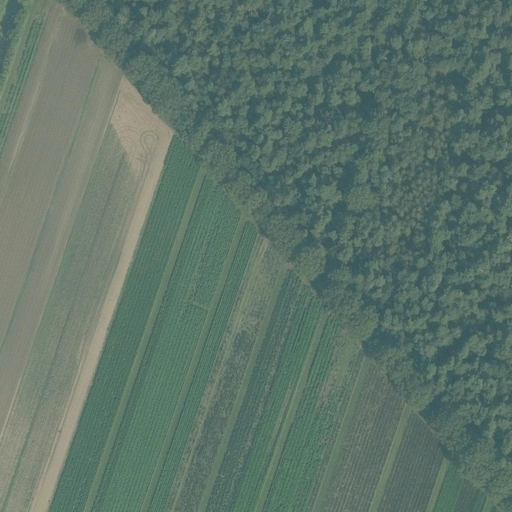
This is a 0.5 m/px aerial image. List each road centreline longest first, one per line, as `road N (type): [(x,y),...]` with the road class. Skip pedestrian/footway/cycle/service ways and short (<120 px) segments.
road 1 (track): [(417,381),(88,0)]
road 2 (track): [(511,495),(417,381)]
